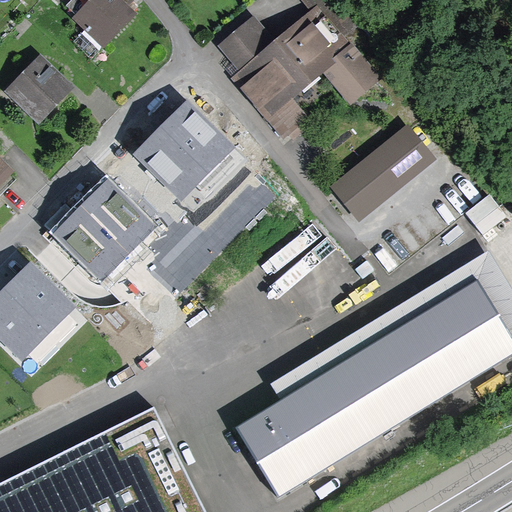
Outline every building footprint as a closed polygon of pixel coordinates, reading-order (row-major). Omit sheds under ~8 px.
[(68,0),(64,4),(74,13),(71,16),(103,47),(137,12),(129,4),(132,0),(68,0)] [(301,0),(310,10),(275,39),(254,14),(217,45),(231,62),(224,68),(231,76),(230,77),(283,139),(310,117),(293,97),(323,72),(350,104),(383,76),(352,41),(350,42),(345,36),(359,25),(337,0),(301,0)] [(39,125),(76,86),(40,52),(3,91),(39,125)] [(234,148),(186,100),(133,154),(181,201),(234,148)] [(359,221),(437,158),(408,122),(330,185),(359,221)] [(0,195),(17,179),(10,173),(14,169),(0,154),(0,195)] [(155,225),(106,176),(51,231),(100,280),(155,225)] [(467,201),(484,229),(511,212),(495,185),(467,201)] [(305,245),(320,262),(340,245),(319,221),(309,229),(306,225),(264,261),(273,272),(305,245)] [(269,383),(280,401),(478,282),(511,337),(511,289),(488,250),(269,383)] [(75,307),(29,261),(3,289),(49,332),(75,307)] [(280,401),(235,428),(278,498),(511,356),(511,337),(478,282),(280,401)] [(0,338),(23,360),(49,332),(3,289),(0,292),(0,338)] [(16,379),(0,386),(0,421),(29,409),(16,379)] [(205,511),(153,408),(0,484),(0,511),(205,511)]
